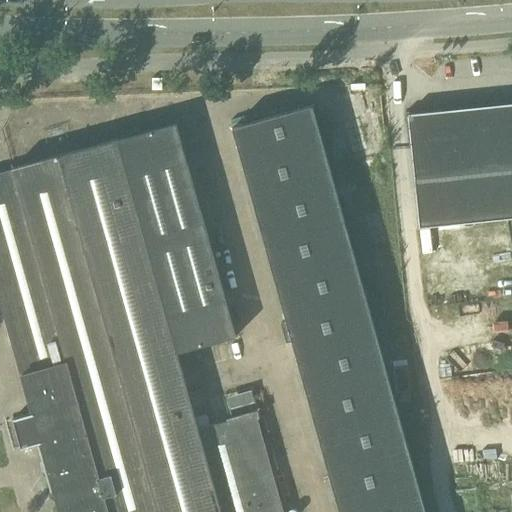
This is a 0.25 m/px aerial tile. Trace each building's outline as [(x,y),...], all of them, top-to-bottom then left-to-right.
[(413,172),(511,161),(511,104),(408,115),(408,112),(405,113),(408,149),(410,149),(413,172)] [(423,511),(308,107),(228,129),(284,324),(279,326),(284,345),(290,344),(337,511),(423,511)] [(199,429),(178,354),(236,338),(177,125),(118,141),(117,140),(0,172),(0,307),(30,415),(12,419),(16,434),(20,448),(38,444),(44,466),(57,511),(282,511),(255,414),(199,429)] [(511,161),(413,172),(418,228),(511,218),(511,161)] [(407,368),(394,370),(396,393),(409,392),(407,368)]
